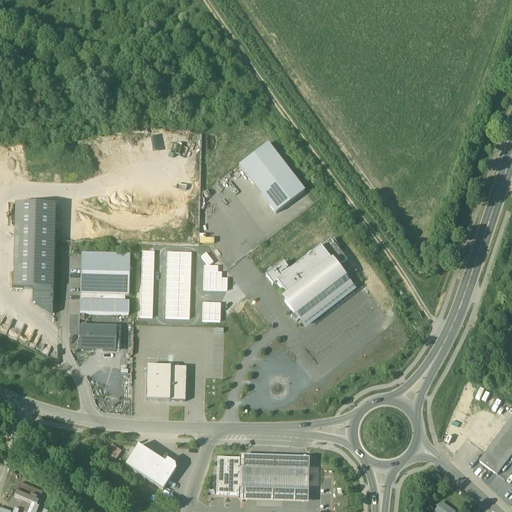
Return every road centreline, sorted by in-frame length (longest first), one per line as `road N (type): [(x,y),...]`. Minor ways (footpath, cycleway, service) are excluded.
road 1 (track): [(437,325),(205,0)]
road 2 (residential): [(0,395),(92,423),(212,430)]
road 3 (primary): [(435,354),(511,155)]
road 4 (track): [(0,32),(76,52),(110,51),(195,0)]
